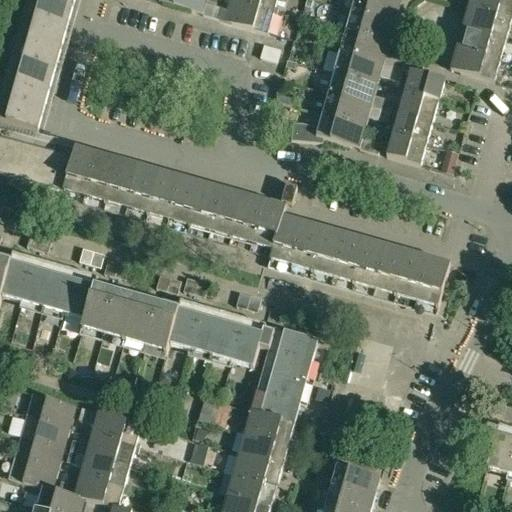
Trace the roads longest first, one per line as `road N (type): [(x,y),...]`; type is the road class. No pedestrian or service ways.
road 1 (residential): [(257,250),(251,268),(75,218),(94,132)]
road 2 (residential): [(400,511),(511,263)]
road 3 (residential): [(228,163),(240,100),(231,69),(89,28)]
road 4 (residential): [(467,208),(454,255),(308,216)]
road 5 (residential): [(467,208),(331,170),(275,166)]
road 6 (residential): [(228,163),(94,132)]
